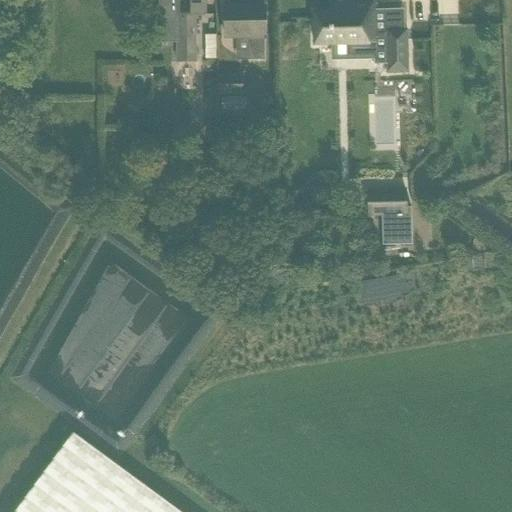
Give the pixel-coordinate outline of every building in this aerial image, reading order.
[(159,0),(160,42),(177,42),(177,63),(196,63),(195,40),(195,16),(204,16),(203,0),(159,0)] [(373,0),(344,1),(345,13),(336,13),(336,12),(314,13),(315,45),(373,43),(373,65),(386,65),(387,73),(408,72),(407,30),(386,30),(386,31),(374,31),(373,0)] [(249,61),(265,61),(264,7),(224,8),(224,35),(249,35),(249,61)] [(205,47),(205,59),(215,59),(215,47),(205,47)] [(217,77),(218,96),(242,94),(241,76),(217,77)] [(366,187),(366,214),(381,214),(381,245),(409,245),(409,206),(405,207),(405,187),(366,187)] [(173,238),(173,221),(135,222),(135,235),(147,235),(148,241),(165,241),(165,239),(173,238)] [(179,511),(73,433),(14,511),(179,511)]
